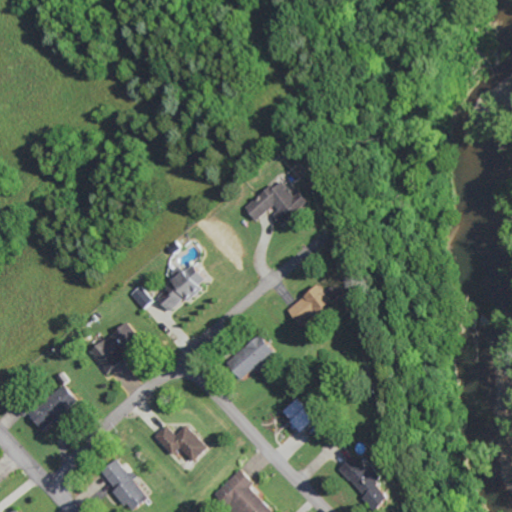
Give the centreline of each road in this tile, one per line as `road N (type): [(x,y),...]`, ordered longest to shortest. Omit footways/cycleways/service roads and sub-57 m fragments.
road 1 (residential): [(328,511),(184,362)]
road 2 (residential): [(184,362),(52,485)]
road 3 (residential): [(184,362),(284,271)]
